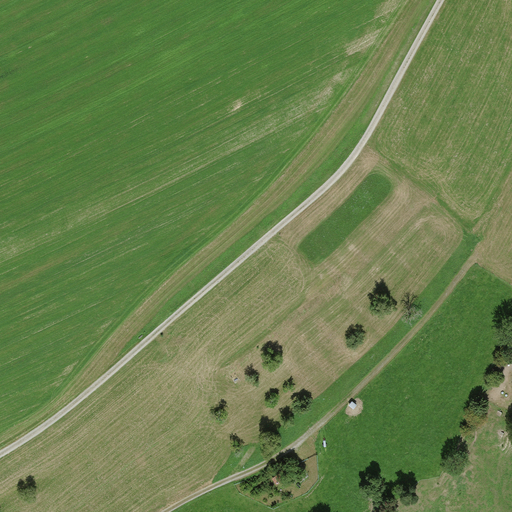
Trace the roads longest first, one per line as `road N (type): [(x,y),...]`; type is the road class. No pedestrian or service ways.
road 1 (track): [(440,0),(360,146),(327,186),(99,381),(0,454)]
road 2 (track): [(167,511),(288,451)]
